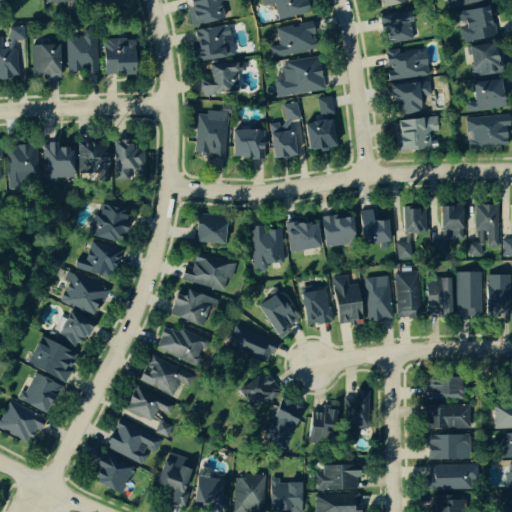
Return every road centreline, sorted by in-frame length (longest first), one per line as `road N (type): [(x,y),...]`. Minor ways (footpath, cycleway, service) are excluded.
road 1 (residential): [(28,511),(153,261),(164,185),(163,106),(148,0)]
road 2 (residential): [(164,185),(245,194),(366,175),(511,172)]
road 3 (residential): [(303,363),(511,347)]
road 4 (residential): [(337,0),(360,97),(366,175)]
road 5 (residential): [(0,112),(163,106)]
road 6 (residential): [(394,511),(387,356)]
